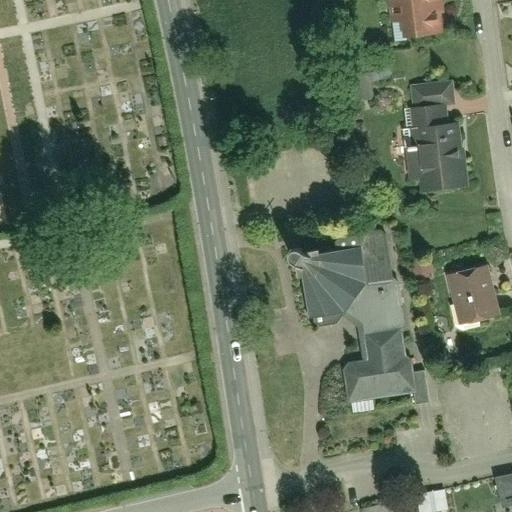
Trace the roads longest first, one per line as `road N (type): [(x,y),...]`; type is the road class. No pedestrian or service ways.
road 1 (tertiary): [(256,491),(169,0)]
road 2 (residential): [(256,491),(357,470),(435,476),(511,463)]
road 3 (residential): [(511,214),(483,0)]
